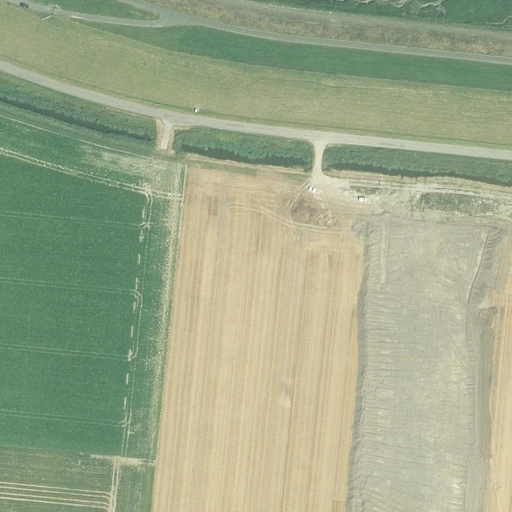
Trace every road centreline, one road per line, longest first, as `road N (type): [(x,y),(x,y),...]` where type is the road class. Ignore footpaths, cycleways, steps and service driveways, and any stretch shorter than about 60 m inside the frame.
road 1 (unclassified): [(511,154),(196,120),(122,105),(0,62)]
road 2 (unclassified): [(11,0),(113,22),(183,17)]
